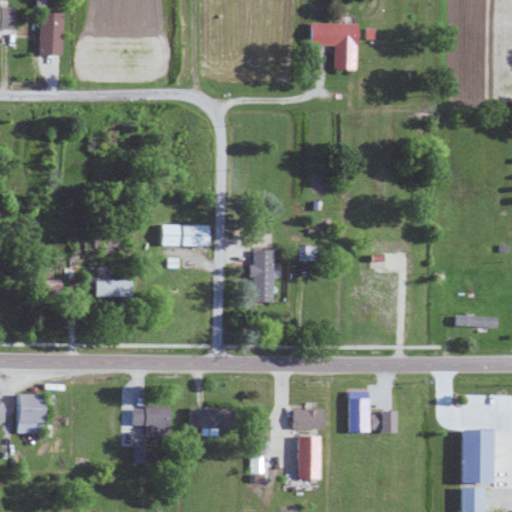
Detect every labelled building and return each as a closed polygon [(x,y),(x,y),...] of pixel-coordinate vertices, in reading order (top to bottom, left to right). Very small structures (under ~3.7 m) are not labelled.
[(43,8),(43,0),(33,0),(33,7),(43,8)] [(0,27),(10,28),(11,6),(0,5),(0,27)] [(36,54),(58,55),(59,13),(37,12),(36,54)] [(353,23),(307,22),(306,43),(330,44),(330,68),(352,69),(353,23)] [(157,245),(205,245),(206,225),(158,223),(157,245)] [(250,301),(269,302),(270,249),(248,249),(248,277),(250,277),(250,301)] [(129,296),(129,279),(92,279),(92,295),(129,296)] [(493,317),(452,315),(452,326),(493,327),(493,317)] [(13,432),(39,432),(39,394),(14,393),(13,432)] [(344,394),(346,424),(354,424),(354,431),(366,431),(364,396),(357,396),(357,393),(344,394)] [(167,407),(129,406),(129,427),(166,428),(167,407)] [(289,428),(320,429),(320,410),(289,409),(289,428)] [(391,431),(391,411),(368,411),(369,431),(391,431)] [(267,419),(249,418),(248,449),(266,449),(267,419)] [(487,483),(488,430),(457,430),(456,482),(487,483)] [(317,436),(294,435),(293,479),(316,479),(317,436)] [(144,462),(143,444),(130,445),(131,463),(144,462)] [(248,455),(248,473),(261,473),(260,455),(248,455)] [(478,511),(479,487),(456,487),(455,511),(478,511)]
